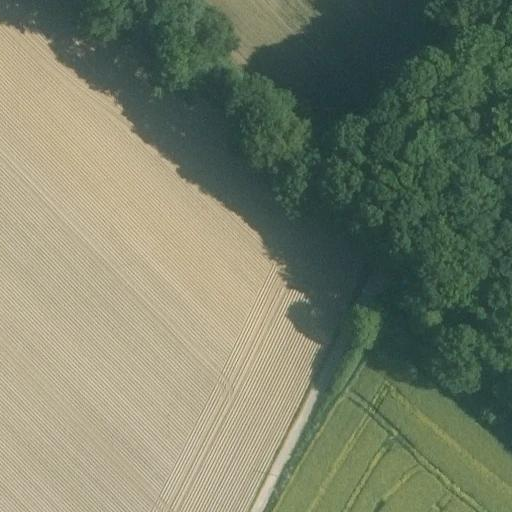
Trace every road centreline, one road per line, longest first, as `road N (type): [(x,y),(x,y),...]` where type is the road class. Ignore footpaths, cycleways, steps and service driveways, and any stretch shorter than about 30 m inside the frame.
road 1 (unclassified): [(511,361),(421,269),(393,258),(380,263),(251,511)]
road 2 (track): [(393,258),(400,248),(511,251)]
